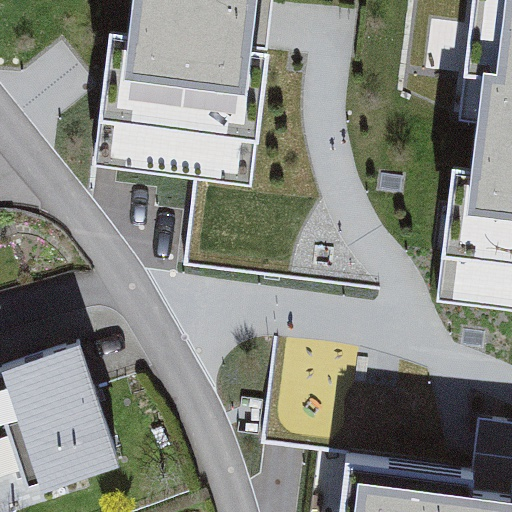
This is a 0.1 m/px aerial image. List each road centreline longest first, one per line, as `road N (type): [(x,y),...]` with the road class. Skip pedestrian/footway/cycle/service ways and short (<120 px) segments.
road 1 (residential): [(232,511),(202,415),(129,291)]
road 2 (residential): [(129,291),(0,123)]
road 3 (residential): [(129,291),(0,323)]
